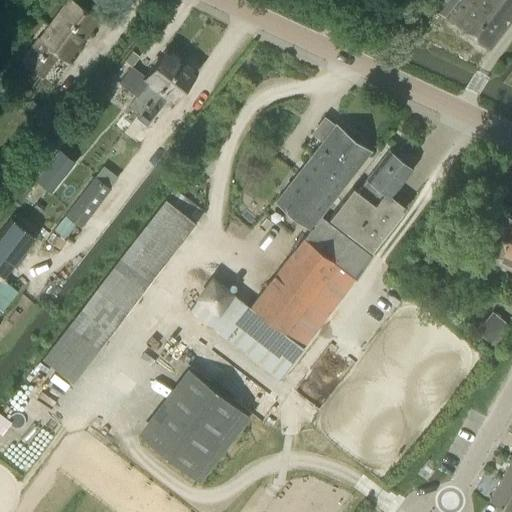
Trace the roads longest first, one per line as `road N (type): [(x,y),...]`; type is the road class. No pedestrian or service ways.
road 1 (tertiary): [(511,136),(217,0)]
road 2 (residential): [(449,501),(511,389)]
